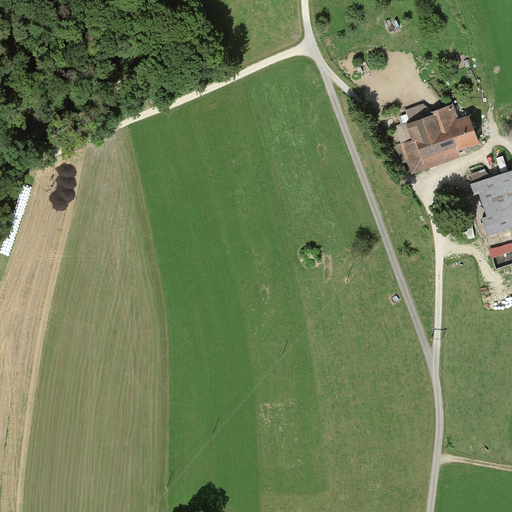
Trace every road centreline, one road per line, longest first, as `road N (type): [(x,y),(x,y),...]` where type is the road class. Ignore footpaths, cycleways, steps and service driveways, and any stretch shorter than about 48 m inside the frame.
road 1 (track): [(428,511),(433,372),(309,46)]
road 2 (track): [(0,158),(66,147),(309,46),(302,0)]
